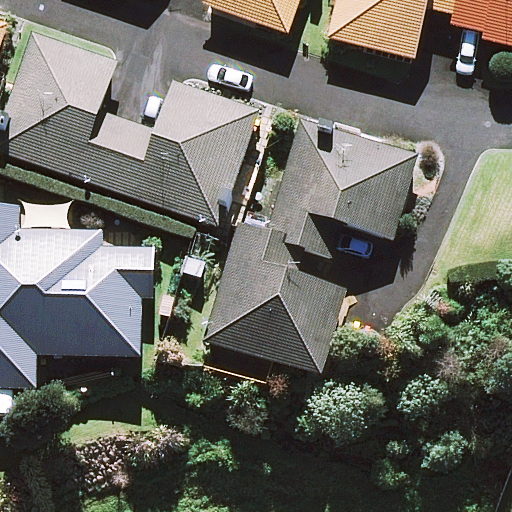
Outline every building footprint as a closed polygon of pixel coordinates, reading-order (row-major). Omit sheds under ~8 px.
[(208,0),(204,12),(286,41),(300,0),(208,0)] [(511,0),(338,0),(328,46),(414,66),(424,26),(484,40),(482,48),(511,54),(511,0)] [(117,71),(34,42),(4,129),(20,135),(10,162),(218,235),(258,120),(175,91),(157,140),(100,120),(117,71)] [(417,163),(299,130),(269,239),(240,231),(207,350),(321,382),(346,294),(296,280),(302,258),(332,267),(342,234),(393,248),(417,163)] [(20,216),(0,214),(0,394),(35,397),(37,358),(138,366),(142,303),(152,303),(155,258),(137,256),(138,245),(19,236),(20,216)]
